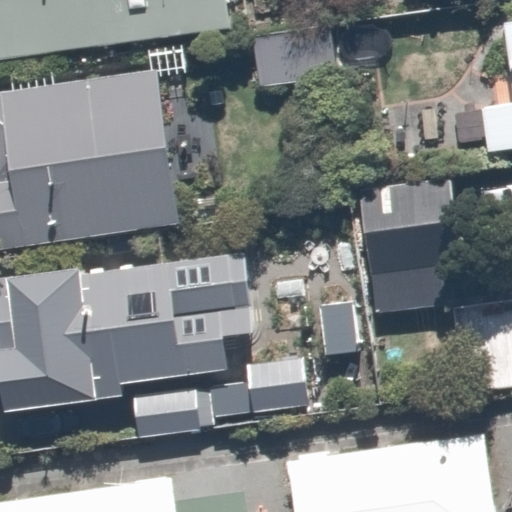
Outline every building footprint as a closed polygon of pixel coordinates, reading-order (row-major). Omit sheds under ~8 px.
[(0,0),(0,53),(237,25),(234,0),(0,0)] [(511,90),(482,92),(486,159),(511,156),(511,7),(509,7),(511,48),(511,90)] [(319,10),(245,22),(255,85),(329,73),(319,10)] [(157,69),(0,92),(0,250),(179,224),(157,69)] [(444,188),(355,200),(370,312),(459,301),(444,188)] [(187,253),(0,269),(0,406),(133,395),(137,439),(210,432),(206,376),(231,374),(223,281),(189,284),(187,253)] [(357,292),(318,297),(326,351),(365,346),(357,292)] [(511,389),(511,309),(509,298),(446,311),(465,400),(511,389)] [(308,346),(247,355),(256,413),(316,404),(308,346)] [(494,511),(482,427),(285,457),(293,511),(494,511)] [(176,511),(171,471),(0,494),(0,511),(176,511)]
